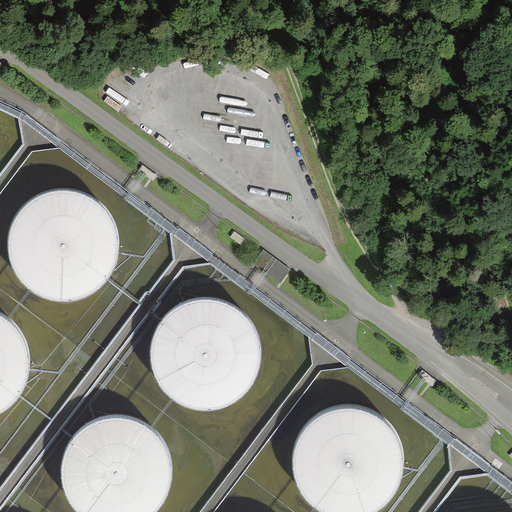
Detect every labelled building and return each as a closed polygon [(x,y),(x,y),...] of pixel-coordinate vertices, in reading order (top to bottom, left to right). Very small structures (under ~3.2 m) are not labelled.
[(107,282),(109,280),(120,258),(121,239),(114,216),(101,202),(82,192),(63,189),(56,190),(43,194),(27,205),(15,222),(11,241),(12,259),(21,276),(24,280),(45,296),(64,300),(91,294),(107,282)] [(263,243),(252,257),(282,280),(293,266),(263,243)] [(246,390),(248,387),(259,366),(261,347),(253,324),(241,309),(222,299),(202,297),(196,298),(183,302),(167,313),(155,330),(150,348),(152,367),(160,384),(163,388),(184,403),(203,407),(231,401),(246,390)] [(16,397),(18,394),(29,373),(30,354),(23,331),(10,316),(0,310),(0,408),(0,409),(16,397)] [(391,494),(393,492),(404,470),(405,451),(398,428),(385,414),(366,404),(347,401),(340,402),(327,406),(311,417),(300,434),(295,453),(297,471),(305,489),(308,492),(329,508),(348,511),(375,506),(391,494)] [(149,511),(157,507),(159,504),(170,483),(171,464),(164,441),(151,426),(132,416),(113,414),(106,415),(93,419),(77,430),(65,447),(61,466),(63,484),(71,501),(74,505),(83,511),(149,511)]
